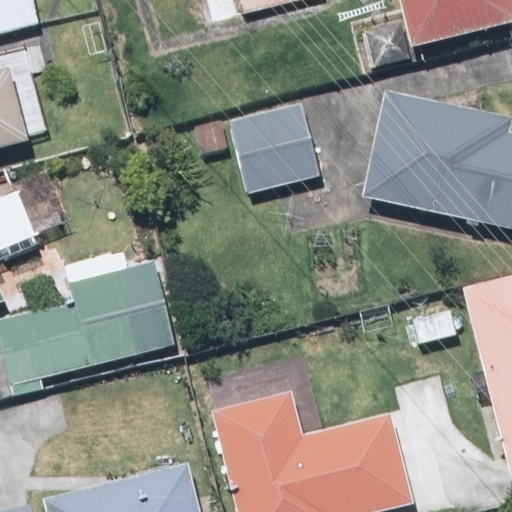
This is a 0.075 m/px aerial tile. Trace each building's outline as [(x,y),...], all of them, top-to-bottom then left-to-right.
[(0,0),(0,39),(40,28),(31,0),(0,0)] [(307,0),(203,0),(209,22),(307,0)] [(389,0),(402,56),(510,32),(503,0),(389,0)] [(0,155),(20,151),(1,75),(0,75),(0,155)] [(511,127),(374,101),(355,202),(511,232),(511,146),(508,146),(511,127)] [(303,108),(187,133),(194,165),(227,158),(237,203),(320,185),(303,108)] [(66,289),(70,307),(0,324),(0,366),(7,394),(171,354),(150,269),(66,289)] [(511,281),(453,298),(506,494),(511,492),(511,281)] [(243,511),(423,511),(406,419),(310,437),(302,397),(224,412),(243,511)] [(191,511),(181,471),(38,507),(39,511),(191,511)]
